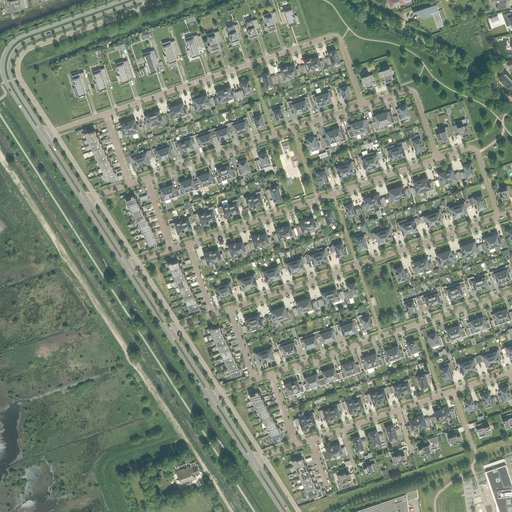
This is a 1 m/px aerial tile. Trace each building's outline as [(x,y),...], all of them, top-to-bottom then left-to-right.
[(10,0),(7,1),(9,7),(12,6),(13,11),(29,8),(26,0),(10,0)] [(490,0),(491,0),(498,0),(499,2),(497,3),(498,5),(498,10),(506,8),(505,2),(507,1),(506,0),(490,0)] [(435,22),(441,20),(436,4),(413,11),(420,15),(425,14),(425,15),(432,13),(435,22)] [(284,12),(281,14),(284,23),(288,22),(289,25),(299,22),(297,15),(295,16),(295,15),(294,15),(291,6),(283,8),(284,12)] [(264,15),(264,16),(264,17),(265,20),(267,26),(265,26),(266,30),(267,31),(273,29),(274,28),(276,28),(276,27),(275,26),(274,24),(279,22),(276,11),(271,13),(271,12),(269,13),(264,15)] [(510,23),(511,27),(511,16),(510,12),(503,15),(506,25),(510,23)] [(257,19),(246,22),(248,31),(247,32),(249,38),(258,35),(256,29),(260,28),(257,19)] [(241,33),(238,24),(232,26),(227,27),(228,29),(230,36),(229,36),(230,42),(231,42),(231,43),(236,41),(240,40),(237,34),(241,33)] [(212,32),(207,34),(207,36),(207,37),(208,39),(210,45),(208,46),(209,50),(210,50),(216,48),(219,47),(218,43),(222,41),(219,31),(215,32),(216,32),(214,32),(212,32)] [(197,35),(186,38),(189,50),(187,50),(189,57),(197,55),(196,50),(202,49),(197,35)] [(170,43),(163,46),(164,49),(164,50),(165,52),(166,55),(164,56),(166,63),(175,60),(176,60),(176,59),(175,55),(179,54),(179,55),(179,54),(174,40),(170,42),(170,41),(169,41),(170,43)] [(145,61),(146,64),(147,66),(144,67),(147,74),(157,70),(155,66),(159,65),(154,50),(150,51),(151,54),(143,56),(145,61)] [(331,51),(330,51),(330,52),(329,52),(330,57),(326,59),(325,58),(327,65),(332,63),(333,64),(339,62),(338,58),(339,57),(337,52),(336,53),(335,50),(331,51)] [(317,57),(311,60),(314,69),(318,67),(318,69),(324,67),(322,60),(319,61),(317,57)] [(314,69),(311,60),(310,58),(309,59),(304,60),(306,65),(301,67),(303,73),(308,71),(314,69)] [(124,63),(116,66),(117,69),(118,72),(119,75),(117,76),(120,83),(129,79),(128,75),(132,73),(127,60),(123,61),(124,63)] [(294,65),(287,68),(290,77),(294,75),(295,77),(300,75),(298,68),(295,69),(294,65)] [(290,77),(287,68),(286,66),(285,67),(281,68),(282,73),(278,75),(277,75),(280,81),(285,79),(290,77)] [(382,69),(381,70),(381,71),(378,72),(380,79),(384,78),(385,83),(388,82),(388,80),(390,79),(390,80),(391,80),(390,79),(392,79),(391,78),(392,78),(391,77),(390,73),(391,72),(389,67),(383,69),(382,69)] [(100,71),(93,74),(94,77),(95,80),(97,83),(94,84),(97,91),(107,87),(105,83),(109,82),(104,68),(100,69),(100,71)] [(507,88),(511,83),(511,77),(508,74),(509,74),(505,70),(498,77),(502,81),(500,82),(507,88)] [(73,89),(76,96),(86,93),(85,90),(89,89),(84,72),(79,73),(80,76),(73,79),(74,83),(75,85),(76,88),(73,89)] [(267,73),(266,73),(262,75),(263,78),(262,78),(264,83),(265,82),(266,87),(273,84),(277,83),(278,83),(275,76),(270,77),(268,73),(267,73)] [(369,75),(369,74),(367,74),(366,74),(366,75),(361,76),(363,82),(364,81),(365,86),(366,88),(367,87),(368,87),(367,87),(370,86),(371,88),(373,87),(372,82),(375,81),(373,74),(369,75)] [(243,88),(244,89),(240,91),(240,90),(240,91),(242,97),(246,95),(246,94),(252,92),(250,85),(249,84),(250,84),(251,86),(249,80),(241,83),(243,88)] [(335,87),(337,93),(341,92),(343,97),(344,97),(345,98),(349,96),(349,95),(350,95),(349,92),(350,92),(348,88),(348,89),(346,83),(335,87)] [(222,88),(227,100),(232,98),(233,99),(237,98),(234,91),(231,92),(230,91),(229,86),(222,88)] [(216,105),(222,103),(221,101),(227,100),(222,88),(217,90),(219,96),(213,98),(216,105)] [(331,88),(321,92),(325,104),(328,103),(328,102),(331,101),(329,96),(333,94),(331,88)] [(325,104),(321,92),(311,95),(313,101),(317,100),(319,106),(325,104)] [(205,94),(199,96),(203,107),(208,105),(209,106),(213,105),(210,99),(207,100),(206,98),(205,94)] [(203,107),(199,96),(199,97),(194,99),(193,98),(195,103),(195,104),(192,106),(192,105),(192,106),(194,111),(203,108),(203,107)] [(307,96),(298,100),(302,112),(302,111),(308,109),(306,104),(310,102),(307,96)] [(302,112),(298,100),(292,102),(291,101),(287,102),(290,109),(293,108),(295,114),(299,113),(302,112)] [(181,102),(175,104),(179,115),(185,113),(185,114),(189,113),(187,107),(186,107),(186,108),(183,109),(183,107),(181,102)] [(179,115),(175,104),(169,106),(171,110),(171,111),(172,112),(169,114),(168,114),(171,120),(174,119),(174,117),(179,115)] [(406,105),(405,105),(404,104),(400,106),(400,107),(399,107),(401,113),(397,114),(400,120),(410,117),(408,111),(409,111),(407,108),(406,105)] [(274,114),(275,117),(276,120),(278,120),(278,121),(283,119),(282,118),(284,118),(282,112),(285,111),(283,105),(272,108),(274,114)] [(152,112),(156,124),(156,126),(166,123),(163,115),(163,116),(160,117),(159,115),(158,110),(157,110),(158,111),(152,113),(152,112)] [(255,121),(257,127),(258,126),(258,127),(263,126),(263,125),(264,124),(263,121),(262,118),(260,113),(253,115),(251,110),(247,111),(251,123),(255,121)] [(395,122),(393,116),(389,117),(387,111),(384,112),(381,113),(385,125),(395,122)] [(156,124),(152,112),(146,114),(147,119),(148,120),(145,121),(145,122),(147,129),(151,127),(150,126),(156,124)] [(381,113),(381,114),(374,116),(376,121),(373,123),(376,131),(380,130),(379,127),(385,125),(381,113)] [(246,124),(249,123),(247,117),(243,118),(244,119),(238,121),(242,133),(246,131),(248,130),(246,124)] [(127,120),(131,133),(132,135),(141,132),(139,124),(138,124),(135,125),(135,124),(135,123),(133,118),(133,119),(133,120),(128,121),(127,120)] [(357,121),(356,121),(361,134),(367,131),(368,134),(372,132),(369,124),(365,125),(363,119),(357,122),(357,121)] [(470,133),(468,134),(467,129),(469,129),(467,124),(465,119),(459,121),(460,124),(457,125),(457,124),(452,126),(455,134),(461,132),(462,136),(470,133)] [(131,133),(127,120),(121,122),(123,127),(122,127),(123,128),(124,129),(121,130),(120,130),(123,138),(128,136),(128,134),(131,133)] [(234,128),(236,134),(238,133),(238,134),(242,133),(238,121),(233,122),(229,123),(231,129),(234,128)] [(353,123),(350,124),(352,130),(348,131),(350,137),(361,134),(356,121),(353,122),(353,123)] [(226,124),(226,125),(221,127),(225,139),(228,137),(230,136),(228,130),(231,129),(229,123),(226,124)] [(439,132),(436,134),(438,140),(440,140),(441,143),(447,141),(446,137),(451,135),(448,126),(444,127),(444,128),(438,130),(439,132)] [(220,139),(221,140),(225,139),(221,127),(215,129),(215,128),(212,129),(214,135),(217,134),(218,140),(220,139)] [(335,128),(332,130),(336,142),(340,141),(341,142),(347,140),(344,132),(341,134),(339,128),(336,129),(335,128)] [(211,143),(213,142),(211,136),(214,135),(212,129),(208,130),(208,131),(203,133),(207,145),(211,143)] [(84,134),(86,138),(87,138),(87,139),(98,136),(100,135),(99,132),(96,133),(95,130),(92,131),(88,132),(88,131),(85,132),(85,133),(84,134)] [(328,138),(323,140),(326,147),(331,145),(330,144),(336,142),(332,130),(326,132),(328,138)] [(199,140),(201,146),(203,145),(203,146),(207,145),(203,133),(198,135),(197,134),(194,135),(196,141),(199,140)] [(191,150),(191,149),(193,148),(191,143),(195,142),(193,135),(183,139),(187,151),(191,150)] [(90,145),(100,142),(101,142),(100,138),(99,138),(98,136),(87,139),(89,144),(90,145)] [(308,142),(307,142),(307,143),(308,143),(311,152),(321,148),(319,141),(316,142),(314,136),(312,137),(312,136),(308,138),(307,139),(308,142)] [(417,151),(425,149),(423,143),(423,145),(422,145),(422,144),(420,137),(415,139),(414,136),(408,138),(411,146),(415,145),(417,151)] [(170,139),(167,141),(168,144),(162,146),(166,158),(172,156),(170,150),(174,149),(170,139)] [(179,147),(181,153),(187,151),(183,139),(174,142),(176,148),(179,147)] [(398,145),(394,147),(398,159),(404,157),(402,150),(405,149),(403,141),(397,143),(398,145)] [(93,151),(103,147),(102,144),(101,144),(100,142),(90,145),(91,150),(92,150),(93,151)] [(152,149),(155,155),(158,154),(160,160),(163,159),(166,158),(162,146),(152,149)] [(392,161),(398,159),(394,147),(390,148),(390,146),(384,148),(387,156),(390,154),(391,156),(390,156),(391,157),(392,161)] [(96,157),(106,153),(108,153),(107,149),(104,150),(103,147),(93,151),(94,156),(95,155),(95,157),(96,157)] [(144,153),(140,155),(144,166),(149,164),(146,158),(150,156),(148,151),(144,152),(144,153)] [(369,157),(372,167),(373,168),(379,166),(377,162),(377,160),(377,161),(376,159),(380,158),(378,151),(374,152),(372,152),(368,154),(369,156),(369,157)] [(265,153),(264,152),(260,154),(260,155),(259,155),(261,161),(257,162),(260,169),(270,166),(267,157),(268,157),(268,156),(267,156),(266,153),(265,153)] [(98,163),(109,159),(108,156),(107,156),(106,153),(96,157),(97,161),(98,161),(98,163)] [(144,166),(140,155),(135,156),(134,153),(129,155),(131,163),(135,162),(135,163),(135,164),(137,168),(144,166)] [(367,168),(372,167),(369,157),(369,156),(368,154),(368,153),(359,157),(361,164),(365,163),(367,170),(367,168)] [(101,168),(112,165),(111,161),(110,162),(109,159),(98,163),(100,167),(101,169),(101,168)] [(245,160),(244,159),(240,161),(240,162),(239,162),(240,167),(237,169),(239,175),(250,171),(248,166),(249,166),(247,162),(247,163),(246,160),(245,160)] [(344,165),(347,176),(353,174),(352,170),(352,169),(351,169),(351,168),(354,167),(354,166),(356,165),(355,161),(353,161),(352,161),(349,162),(349,163),(344,165)] [(474,168),(472,162),(464,165),(466,171),(462,172),(464,179),(468,177),(468,176),(474,174),(472,167),(472,166),(473,166),(473,168),(474,168)] [(347,176),(344,165),(343,164),(337,166),(337,165),(333,166),(336,173),(339,172),(341,178),(347,176)] [(104,174),(114,171),(115,171),(113,167),(112,168),(112,165),(101,168),(103,173),(104,174)] [(236,176),(234,170),(231,171),(229,165),(223,167),(227,179),(236,176)] [(329,174),(326,166),(320,168),(321,171),(317,173),(319,179),(319,180),(318,180),(318,179),(317,179),(319,185),(327,182),(325,175),(329,174)] [(219,175),(215,176),(218,184),(222,182),(221,181),(227,179),(223,167),(220,168),(217,170),(219,175)] [(450,169),(445,171),(449,182),(448,182),(449,184),(458,181),(456,173),(452,175),(450,168),(450,169)] [(439,185),(448,182),(449,182),(445,171),(445,170),(438,172),(440,178),(437,179),(439,185)] [(114,171),(104,174),(105,179),(106,179),(106,180),(107,180),(107,181),(112,179),(111,179),(117,177),(117,176),(116,173),(115,173),(114,171)] [(207,185),(213,183),(213,184),(216,183),(214,177),(211,178),(209,172),(207,173),(207,172),(203,173),(207,185)] [(197,183),(199,189),(202,188),(202,187),(207,185),(203,173),(199,175),(200,175),(198,176),(200,182),(197,183)] [(425,178),(420,179),(424,192),(433,189),(431,182),(428,183),(425,176),(425,178)] [(199,189),(197,183),(194,184),(192,178),(190,179),(189,178),(186,179),(190,191),(195,189),(195,190),(199,189)] [(424,192),(420,179),(420,178),(414,180),(415,184),(415,185),(415,186),(415,185),(416,187),(412,188),(415,196),(419,195),(418,193),(424,192)] [(186,179),(182,181),(180,182),(182,188),(179,189),(181,195),(185,194),(184,193),(190,191),(186,179)] [(504,188),(500,189),(501,191),(497,192),(499,198),(501,197),(502,201),(508,199),(507,194),(511,192),(511,191),(510,184),(503,187),(504,188)] [(167,187),(166,186),(170,199),(180,195),(178,189),(175,190),(173,185),(167,187)] [(403,191),(401,185),(395,187),(395,188),(398,198),(399,198),(404,196),(405,198),(409,197),(408,194),(410,194),(409,189),(403,191)] [(162,195),(159,196),(161,202),(170,199),(166,186),(163,187),(163,188),(160,189),(162,195)] [(275,200),(276,200),(280,198),(279,195),(281,195),(279,190),(278,190),(276,186),(265,190),(267,197),(268,197),(272,195),(274,200),(275,200)] [(399,199),(399,198),(398,198),(395,188),(390,190),(389,189),(391,195),(388,197),(390,202),(399,199)] [(256,193),(256,195),(252,196),(256,207),(255,205),(262,203),(261,199),(264,198),(261,191),(256,193)] [(376,193),(370,195),(374,206),(379,205),(380,207),(384,205),(381,199),(378,200),(376,193)] [(125,206),(128,205),(138,202),(138,201),(137,198),(136,199),(135,196),(134,196),(133,195),(131,195),(131,197),(126,199),(127,203),(128,205),(125,206)] [(374,208),(374,206),(370,195),(364,197),(365,201),(365,202),(365,203),(366,202),(366,204),(363,205),(365,213),(371,211),(370,209),(374,208)] [(471,204),(473,203),(477,202),(479,209),(487,206),(485,202),(484,202),(481,195),(475,197),(475,196),(471,197),(469,198),(471,204)] [(250,209),(254,207),(256,207),(252,196),(247,198),(246,196),(241,198),(243,206),(244,206),(244,205),(248,204),(250,209)] [(240,206),(238,199),(232,201),(233,203),(228,204),(232,215),(232,213),(238,211),(237,207),(240,206)] [(456,205),(460,216),(466,214),(464,208),(467,207),(465,201),(462,202),(462,203),(456,205)] [(139,204),(138,202),(128,205),(125,206),(129,205),(131,211),(141,207),(140,204),(139,204)] [(360,207),(357,208),(354,210),(351,203),(343,206),(345,212),(346,211),(345,210),(346,209),(346,210),(349,217),(355,215),(355,216),(359,214),(362,213),(360,207)] [(217,207),(220,214),(225,212),(226,217),(231,215),(232,215),(228,204),(223,206),(223,205),(217,207)] [(460,216),(456,205),(451,207),(450,205),(447,206),(449,213),(452,212),(453,213),(453,214),(454,218),(460,216)] [(208,208),(209,211),(205,213),(208,223),(208,221),(215,219),(213,215),(216,214),(217,214),(214,206),(208,208)] [(134,216),(144,213),(143,209),(142,210),(141,207),(131,211),(132,211),(134,216)] [(431,212),(435,224),(435,225),(436,225),(437,224),(441,223),(440,219),(440,218),(439,216),(443,215),(440,208),(437,210),(437,212),(432,214),(431,212)] [(333,218),(334,218),(333,213),(331,213),(330,210),(326,212),(326,211),(325,212),(324,212),(326,217),(321,219),(323,226),(334,222),(333,218)] [(208,223),(205,213),(204,211),(199,213),(193,214),(196,222),(201,220),(203,225),(207,223),(208,223)] [(422,216),(420,217),(421,222),(424,221),(427,220),(429,226),(435,224),(431,212),(422,216)] [(135,216),(137,222),(147,218),(146,215),(145,215),(144,213),(134,216),(134,217),(135,216)] [(192,223),(190,216),(184,218),(185,219),(180,221),(184,231),(184,230),(191,227),(189,223),(192,222),(192,223)] [(140,226),(140,228),(151,224),(150,224),(149,221),(148,221),(147,218),(137,222),(138,222),(140,226)] [(315,232),(314,230),(320,228),(317,220),(317,221),(314,222),(312,218),(306,220),(305,219),(309,229),(310,233),(315,232)] [(406,219),(410,232),(410,234),(411,233),(417,231),(415,227),(415,226),(414,225),(418,224),(420,223),(418,218),(416,218),(412,219),(412,220),(407,222),(406,219)] [(184,231),(180,221),(180,219),(174,221),(174,222),(170,224),(172,230),(177,228),(178,233),(183,231),(183,232),(184,231)] [(299,235),(304,233),(303,231),(309,229),(305,219),(304,219),(299,221),(301,226),(296,227),(299,235)] [(406,219),(396,222),(399,230),(402,229),(404,234),(410,232),(406,219)] [(143,232),(143,233),(154,230),(154,229),(153,229),(152,226),(151,227),(151,224),(140,228),(141,227),(143,232)] [(290,237),(296,235),(294,228),(293,228),(293,229),(290,230),(289,226),(282,228),(282,227),(285,237),(290,236),(290,237)] [(387,229),(382,231),(386,242),(392,240),(390,236),(390,235),(389,233),(393,232),(391,226),(387,228),(387,229)] [(275,242),(280,240),(280,239),(285,237),(282,227),(280,227),(276,229),(278,233),(273,235),(275,242)] [(144,233),(146,239),(157,235),(155,232),(154,232),(154,230),(143,233),(144,233)] [(372,233),(370,234),(372,239),(374,239),(378,237),(380,244),(386,242),(382,231),(376,233),(376,231),(372,233)] [(357,246),(358,250),(366,247),(364,241),(368,239),(366,233),(362,235),(362,236),(356,238),(358,245),(358,246),(357,246)] [(265,242),(266,245),(272,243),(270,236),(270,237),(267,238),(265,234),(259,236),(258,235),(261,245),(262,245),(261,244),(265,242)] [(485,250),(486,252),(490,251),(489,250),(495,248),(495,249),(490,234),(484,236),(486,243),(483,244),(483,243),(481,243),(483,251),(485,250)] [(504,246),(502,238),(498,239),(497,234),(491,236),(490,234),(495,249),(504,246)] [(158,239),(157,235),(146,239),(146,240),(146,241),(147,241),(148,245),(154,243),(154,245),(157,244),(156,242),(158,242),(157,239),(158,239)] [(256,248),(256,247),(261,245),(258,235),(257,235),(252,237),(254,242),(249,243),(251,250),(256,248)] [(242,242),(235,244),(234,243),(238,253),(242,252),(243,254),(249,252),(246,245),(243,246),(242,242)] [(467,242),(467,243),(471,256),(480,253),(480,251),(483,250),(481,245),(478,246),(475,247),(473,242),(467,244),(467,242)] [(225,251),(228,258),(233,256),(232,255),(238,253),(234,243),(233,243),(229,245),(230,250),(226,251),(225,251)] [(332,246),(329,247),(331,252),(337,250),(339,256),(347,254),(346,250),(345,250),(344,249),(342,243),(336,245),(335,244),(331,245),(332,246)] [(463,251),(460,252),(461,258),(465,257),(465,256),(470,254),(471,256),(467,243),(461,245),(462,249),(462,250),(463,251)] [(317,251),(317,252),(321,263),(321,264),(327,262),(326,258),(326,257),(325,257),(325,255),(328,254),(326,247),(322,249),(323,251),(317,253),(317,251)] [(451,255),(449,249),(443,251),(447,264),(453,262),(453,263),(457,262),(454,254),(451,255)] [(218,250),(211,252),(210,251),(214,262),(214,261),(213,260),(218,259),(219,261),(224,259),(222,253),(219,254),(218,250)] [(201,259),(203,266),(209,264),(208,263),(214,262),(210,251),(209,251),(209,252),(204,253),(206,258),(201,260),(201,259)] [(443,251),(443,252),(437,254),(439,259),(436,260),(438,267),(448,264),(447,264),(443,251)] [(307,253),(305,254),(305,256),(307,261),(313,259),(315,266),(316,266),(315,265),(321,263),(317,252),(308,255),(307,253)] [(299,257),(293,259),(294,261),(298,272),(303,270),(302,266),(302,265),(301,263),(307,261),(305,256),(303,257),(302,255),(299,257)] [(425,257),(419,259),(423,270),(424,270),(424,272),(433,269),(433,268),(431,262),(427,263),(425,257)] [(416,267),(412,268),(414,274),(418,273),(418,272),(423,270),(419,259),(413,261),(415,265),(415,266),(416,267)] [(178,260),(171,262),(168,263),(165,264),(165,265),(167,264),(169,269),(169,268),(170,270),(183,265),(182,262),(179,263),(178,260)] [(288,262),(284,263),(286,269),(289,267),(292,274),(298,272),(294,261),(288,263),(288,262)] [(511,271),(509,264),(505,266),(506,267),(500,269),(504,281),(507,280),(507,279),(510,278),(508,273),(511,271)] [(173,276),(184,272),(182,268),(181,269),(181,266),(183,265),(170,270),(172,274),(173,276)] [(278,273),(278,271),(281,270),(279,265),(275,266),(276,267),(270,269),(273,279),(274,280),(280,278),(278,274),(279,274),(278,273)] [(407,271),(404,273),(401,266),(393,269),(395,273),(396,272),(396,273),(397,273),(399,280),(403,279),(404,282),(410,279),(407,271)] [(260,271),(262,277),(266,276),(268,282),(268,281),(273,279),(270,269),(270,268),(260,271)] [(497,283),(503,281),(504,281),(500,269),(490,272),(492,278),(495,277),(497,283)] [(175,281),(186,278),(185,274),(184,275),(183,272),(184,272),(173,276),(174,280),(175,280),(175,281)] [(255,273),(246,276),(250,287),(255,285),(256,286),(254,280),(257,278),(255,273)] [(487,273),(477,276),(481,289),(482,289),(482,288),(488,286),(486,280),(489,279),(487,273)] [(242,285),(243,286),(244,290),(250,288),(250,287),(246,276),(246,277),(241,279),(240,278),(237,279),(239,285),(242,284),(243,285),(242,285)] [(468,280),(465,281),(467,287),(470,286),(473,285),(475,290),(478,289),(478,290),(481,289),(477,276),(477,278),(474,279),(473,276),(467,279),(468,280)] [(186,278),(175,281),(175,282),(176,281),(177,286),(178,286),(178,287),(191,283),(190,279),(187,280),(186,278)] [(232,295),(229,288),(233,287),(231,281),(227,282),(227,283),(222,285),(226,297),(232,295)] [(466,287),(463,281),(452,285),(457,297),(460,296),(463,294),(461,289),(466,287)] [(346,292),(344,293),(346,301),(348,305),(349,308),(352,307),(351,304),(350,303),(349,300),(349,298),(352,297),(352,296),(358,294),(356,287),(356,286),(357,286),(356,282),(348,284),(350,291),(346,292)] [(191,283),(178,287),(180,292),(181,292),(181,293),(192,289),(191,286),(190,286),(189,284),(191,283)] [(226,297),(222,285),(216,287),(215,285),(212,286),(214,293),(217,292),(218,293),(218,294),(218,295),(220,299),(226,297)] [(442,287),(445,294),(448,293),(450,299),(456,297),(457,297),(452,285),(446,287),(446,286),(442,287)] [(436,290),(430,293),(434,305),(434,304),(440,302),(439,296),(442,295),(440,289),(441,289),(440,286),(435,287),(436,290)] [(334,288),(328,290),(328,291),(332,301),(333,302),(333,305),(343,301),(342,299),(340,293),(336,294),(334,288)] [(192,290),(192,289),(181,293),(183,298),(183,297),(184,299),(195,295),(194,292),(193,292),(192,290)] [(324,298),(321,300),(323,305),(333,302),(332,301),(328,291),(323,293),(323,292),(322,292),(324,298)] [(430,293),(420,296),(422,302),(426,301),(428,307),(431,305),(431,306),(434,305),(430,293)] [(194,295),(195,295),(184,299),(185,303),(186,303),(187,305),(197,301),(196,298),(195,298),(194,295)] [(317,309),(314,302),(311,303),(309,297),(303,299),(306,310),(312,308),(313,310),(317,309)] [(415,298),(405,301),(407,309),(406,309),(407,310),(408,310),(409,313),(410,313),(415,312),(415,311),(416,311),(414,305),(417,304),(415,298)] [(303,299),(297,301),(298,305),(298,306),(299,307),(296,308),(298,315),(302,314),(301,312),(306,310),(303,299)] [(188,309),(189,309),(189,311),(190,312),(195,310),(194,309),(202,306),(202,305),(202,306),(201,303),(198,304),(197,301),(198,301),(197,301),(187,305),(188,309)] [(291,319),(289,311),(285,312),(283,305),(283,307),(278,308),(281,321),(282,322),(291,319)] [(273,315),(273,316),(270,317),(273,325),(276,324),(276,322),(281,321),(278,308),(277,307),(271,309),(273,315)] [(507,308),(501,311),(500,310),(504,322),(511,319),(511,313),(509,314),(507,308)] [(500,310),(497,311),(497,312),(494,313),(496,319),(493,320),(495,326),(504,322),(500,310)] [(257,315),(252,317),(255,327),(256,328),(265,325),(263,319),(260,321),(257,314),(257,315)] [(372,321),(371,321),(368,314),(361,316),(361,315),(357,316),(360,324),(363,322),(365,328),(366,327),(367,328),(371,327),(371,326),(372,325),(371,322),(372,322),(372,321)] [(244,325),(241,326),(243,333),(246,332),(250,330),(249,329),(255,327),(252,317),(252,316),(246,318),(248,324),(244,325)] [(479,317),(476,318),(480,330),(480,331),(481,331),(491,327),(489,321),(485,322),(483,317),(480,318),(479,317)] [(357,324),(355,318),(345,321),(350,334),(353,333),(353,332),(356,331),(354,325),(357,324)] [(469,328),(466,329),(468,335),(471,334),(480,331),(480,330),(476,318),(476,319),(470,321),(472,327),(469,328)] [(343,335),(349,333),(350,334),(345,321),(336,325),(338,331),(341,330),(343,335)] [(211,334),(211,335),(224,330),(223,327),(220,328),(219,325),(206,330),(209,329),(210,334),(211,334)] [(334,325),(330,327),(331,327),(325,329),(329,341),(333,340),(333,339),(335,338),(333,333),(336,332),(334,325)] [(459,325),(453,327),(452,327),(456,339),(466,336),(464,329),(461,331),(459,325)] [(452,327),(449,328),(446,329),(448,335),(445,336),(447,342),(456,339),(452,327)] [(323,342),(325,342),(325,343),(329,341),(325,329),(319,331),(319,330),(316,331),(318,338),(321,337),(323,342)] [(224,331),(224,330),(211,335),(212,335),(213,340),(214,339),(214,341),(225,337),(224,334),(223,334),(222,331),(224,331)] [(316,346),(315,345),(317,344),(315,339),(318,338),(316,331),(313,333),(308,335),(312,347),(316,346)] [(435,333),(434,333),(429,334),(429,335),(428,335),(429,338),(429,339),(430,342),(432,347),(439,345),(439,346),(443,345),(440,337),(437,338),(435,333)] [(302,337),(302,336),(298,338),(301,344),(304,343),(306,348),(308,348),(312,347),(308,335),(302,337)] [(228,343),(227,339),(226,340),(225,337),(214,341),(216,345),(217,347),(228,343)] [(291,353),(297,351),(295,346),(298,344),(296,338),(287,342),(291,354),(291,353)] [(416,343),(415,343),(414,340),(413,341),(413,340),(408,341),(408,342),(407,343),(409,348),(405,349),(408,357),(412,355),(411,354),(418,352),(416,347),(417,346),(416,343)] [(287,354),(288,355),(291,354),(287,342),(277,345),(279,351),(283,350),(285,355),(287,354)] [(220,352),(233,348),(231,345),(228,346),(228,343),(217,347),(219,351),(220,352)] [(263,351),(267,362),(273,360),(271,353),(274,352),(272,346),(269,347),(269,349),(263,351)] [(397,346),(395,347),(394,346),(391,347),(395,360),(405,357),(403,350),(399,352),(397,346)] [(391,348),(385,350),(387,356),(384,357),(386,363),(395,360),(391,347),(391,348)] [(222,357),(222,358),(235,354),(234,350),(231,351),(230,349),(233,348),(220,352),(220,353),(220,352),(221,357),(222,357)] [(495,351),(490,353),(489,353),(493,363),(493,365),(499,362),(498,358),(498,357),(497,356),(500,355),(498,349),(495,350),(495,351)] [(261,364),(267,362),(263,351),(258,352),(257,351),(254,353),(256,358),(259,357),(259,359),(260,360),(261,364)] [(488,365),(493,363),(489,353),(490,353),(489,352),(480,355),(482,361),(485,360),(488,367),(488,366),(488,365)] [(376,353),(373,354),(373,353),(369,355),(374,367),(383,364),(381,358),(378,359),(376,353)] [(225,363),(225,364),(236,360),(235,357),(234,357),(233,355),(235,354),(222,358),(223,358),(224,363),(225,363)] [(365,356),(366,357),(363,357),(365,363),(362,364),(364,370),(374,367),(369,355),(365,356)] [(472,359),(466,361),(470,373),(476,370),(474,366),(475,366),(474,365),(473,364),(477,363),(475,357),(471,358),(472,359)] [(228,368),(228,370),(239,366),(238,363),(237,363),(236,360),(225,364),(227,369),(228,368)] [(354,361),(352,362),(351,361),(347,362),(352,375),(361,371),(359,365),(356,366),(354,361)] [(464,375),(470,373),(466,361),(460,363),(460,362),(456,363),(458,369),(462,368),(464,375)] [(344,363),(344,364),(342,365),(344,371),(340,372),(342,378),(352,375),(347,362),(344,363)] [(451,378),(449,371),(452,370),(450,362),(444,364),(445,367),(440,368),(443,375),(443,376),(442,376),(441,374),(441,375),(443,380),(451,378)] [(239,366),(228,370),(230,374),(231,376),(231,377),(236,375),(236,374),(242,372),(241,368),(240,369),(239,366)] [(334,368),(332,368),(332,367),(328,369),(332,381),(337,379),(338,379),(341,378),(339,372),(336,373),(334,368)] [(324,370),(324,371),(322,372),(324,377),(321,378),(323,384),(327,383),(326,383),(332,381),(328,369),(324,370)] [(314,374),(314,373),(310,375),(314,387),(320,385),(320,386),(323,384),(321,378),(318,379),(316,374),(314,374)] [(426,387),(427,386),(428,386),(426,381),(431,379),(429,373),(425,374),(425,373),(418,376),(419,380),(418,381),(419,385),(421,385),(422,388),(426,386),(426,387)] [(307,377),(305,378),(307,383),(304,384),(306,390),(309,389),(314,387),(310,375),(306,376),(307,377)] [(412,386),(409,378),(403,380),(404,382),(400,384),(403,393),(410,390),(408,386),(411,386),(412,386)] [(301,392),(304,391),(302,385),(299,386),(297,380),(291,382),(295,394),(295,393),(300,391),(301,392)] [(283,391),(285,397),(295,394),(291,382),(287,383),(288,383),(285,384),(287,390),(283,391)] [(389,387),(391,393),(396,391),(398,396),(402,395),(403,394),(403,393),(400,384),(394,386),(394,385),(389,387)] [(510,391),(508,385),(501,388),(503,394),(499,396),(502,404),(506,402),(505,399),(511,397),(509,390),(510,389),(510,391)] [(388,394),(386,387),(380,389),(381,390),(376,392),(379,401),(386,399),(385,395),(388,394)] [(252,401),(262,397),(261,394),(260,394),(259,391),(258,392),(257,390),(255,391),(255,393),(250,395),(251,399),(252,401)] [(378,403),(380,402),(379,401),(376,392),(371,394),(370,393),(365,395),(367,401),(368,401),(372,399),(374,404),(378,403)] [(480,395),(482,401),(481,399),(482,398),(483,399),(485,406),(491,404),(492,405),(496,404),(494,398),(490,399),(488,392),(480,395)] [(364,402),(362,393),(356,395),(357,398),(352,400),(356,409),(363,407),(361,403),(364,402)] [(262,397),(252,401),(253,401),(255,406),(265,403),(264,399),(263,400),(262,397)] [(463,401),(465,407),(465,406),(464,405),(465,404),(466,405),(468,412),(474,410),(475,411),(479,409),(477,403),(473,405),(471,398),(463,401)] [(350,412),(355,411),(356,410),(356,409),(352,400),(347,402),(346,400),(341,402),(344,409),(349,407),(350,412)] [(266,405),(265,403),(255,406),(255,407),(256,406),(258,412),(269,408),(268,408),(267,405),(266,405)] [(329,408),(332,417),(339,415),(338,411),(340,410),(341,410),(338,403),(333,405),(334,408),(329,409),(329,408)] [(447,406),(443,408),(442,407),(441,408),(442,409),(445,418),(450,417),(451,418),(456,417),(454,409),(453,409),(449,411),(447,406)] [(261,418),(272,414),(271,414),(270,411),(269,411),(269,408),(258,412),(259,412),(261,418)] [(333,418),(332,417),(329,408),(323,410),(323,409),(318,411),(320,417),(325,416),(327,420),(331,419),(333,418)] [(433,417),(435,423),(441,421),(440,420),(445,418),(442,409),(435,412),(436,416),(433,417)] [(305,416),(308,425),(315,423),(313,419),(316,418),(317,418),(314,411),(309,413),(309,415),(305,416)] [(510,426),(510,424),(511,423),(511,416),(510,413),(503,415),(504,419),(502,419),(503,421),(503,422),(505,427),(510,426)] [(264,423),(275,420),(275,419),(274,419),(273,416),(273,417),(272,414),(261,418),(262,417),(264,423)] [(417,416),(416,416),(417,418),(420,427),(425,425),(425,426),(431,424),(428,418),(424,419),(422,415),(417,416)] [(308,427),(308,425),(305,416),(299,418),(299,417),(294,419),(296,426),(296,425),(301,424),(302,429),(307,427),(308,427)] [(408,425),(410,433),(416,431),(415,428),(420,427),(417,418),(410,420),(411,424),(408,425)] [(267,429),(278,425),(276,422),(275,420),(264,423),(265,423),(267,429)] [(487,425),(486,421),(478,424),(480,427),(475,429),(476,431),(478,431),(479,433),(478,434),(479,434),(479,435),(480,435),(481,435),(485,433),(486,434),(491,432),(489,427),(489,425),(489,426),(488,424),(487,425)] [(270,435),(281,431),(280,428),(279,428),(278,425),(267,429),(268,429),(270,435)] [(391,425),(390,425),(390,426),(386,427),(390,439),(396,437),(396,436),(401,434),(399,428),(394,430),(392,425),(391,425)] [(376,430),(375,431),(374,431),(369,433),(373,445),(380,443),(382,449),(387,447),(382,434),(377,435),(376,430)] [(457,442),(462,441),(462,442),(463,442),(460,434),(456,436),(454,430),(446,433),(447,437),(448,437),(450,443),(452,442),(453,445),(458,444),(457,442)] [(281,431),(270,435),(271,435),(270,436),(270,437),(271,436),(272,441),(278,439),(278,441),(281,440),(280,438),(282,437),(281,434),(282,434),(281,431)] [(358,437),(358,436),(357,437),(352,438),(353,441),(352,442),(354,447),(355,446),(356,450),(363,448),(362,447),(367,446),(365,439),(365,440),(360,441),(359,436),(358,437)] [(423,447),(418,448),(421,456),(421,455),(424,453),(425,455),(431,453),(429,450),(431,449),(437,447),(436,443),(438,443),(436,436),(429,439),(421,441),(423,447)] [(332,447),(335,456),(339,454),(340,457),(346,455),(343,447),(340,448),(339,444),(332,447)] [(331,445),(330,446),(326,448),(327,452),(323,454),(322,454),(325,460),(330,459),(330,458),(335,456),(332,447),(331,445)] [(396,461),(397,465),(402,463),(401,461),(406,460),(406,461),(407,461),(404,453),(400,455),(398,449),(390,452),(391,456),(392,456),(394,462),(396,461)] [(294,465),(294,466),(305,463),(304,459),(303,460),(302,457),(295,459),(295,458),(292,459),(292,460),(289,461),(289,462),(292,461),(293,465),(294,465)] [(375,462),(374,457),(366,460),(368,466),(363,467),(366,475),(366,473),(370,472),(371,474),(375,472),(374,468),(376,468),(374,462),(375,462)] [(511,511),(511,480),(504,458),(483,465),(492,491),(493,491),(494,493),(498,504),(496,504),(496,505),(497,505),(499,511),(497,511),(511,511)] [(175,465),(176,469),(179,468),(179,467),(186,464),(185,460),(179,462),(178,459),(173,461),(175,465)] [(297,471),(297,472),(308,469),(307,465),(306,466),(305,463),(294,466),(294,467),(296,471),(297,471)] [(194,474),(200,472),(197,464),(177,472),(182,484),(196,479),(194,474)] [(347,480),(350,479),(351,480),(349,472),(344,474),(342,468),(336,470),(338,474),(337,474),(339,481),(341,480),(342,483),(348,481),(347,480)] [(164,469),(157,471),(164,489),(171,487),(164,469)] [(299,477),(300,478),(313,474),(311,470),(309,471),(308,469),(297,472),(299,477)] [(302,482),(303,484),(315,479),(314,476),(311,477),(310,475),(313,474),(300,478),(302,483),(302,482)] [(305,488),(305,490),(318,485),(317,482),(314,483),(313,480),(315,480),(315,479),(303,484),(304,488),(305,488)] [(308,496),(309,497),(313,495),(313,494),(321,491),(320,488),(317,489),(316,486),(318,485),(305,490),(306,490),(307,494),(308,494),(308,496)] [(186,486),(173,491),(175,497),(189,493),(188,490),(186,486)] [(384,511),(393,509),(393,511),(408,511),(408,508),(407,508),(406,502),(407,502),(407,500),(406,500),(406,499),(417,497),(416,490),(351,511),(384,511)]
